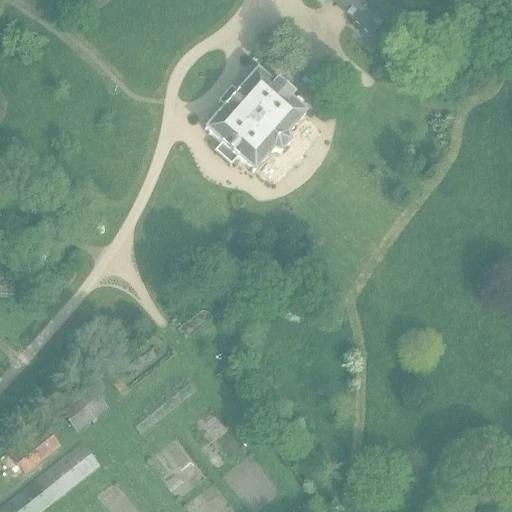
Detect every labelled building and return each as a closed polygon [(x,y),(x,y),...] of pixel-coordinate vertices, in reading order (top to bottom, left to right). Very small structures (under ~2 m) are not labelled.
[(328,0),(368,35),(383,18),(382,17),(388,11),(375,0),(328,0)] [(287,135),(305,115),(288,100),(292,96),(277,82),(273,86),(257,73),(206,131),(253,173),(272,152),(281,154),(290,144),(287,135)] [(124,386),(115,374),(108,380),(117,392),(124,386)] [(106,409),(93,392),(64,414),(77,432),(106,409)] [(23,441),(38,463),(58,447),(42,426),(23,441)] [(0,511),(44,511),(102,466),(83,442),(0,507),(0,511)]
